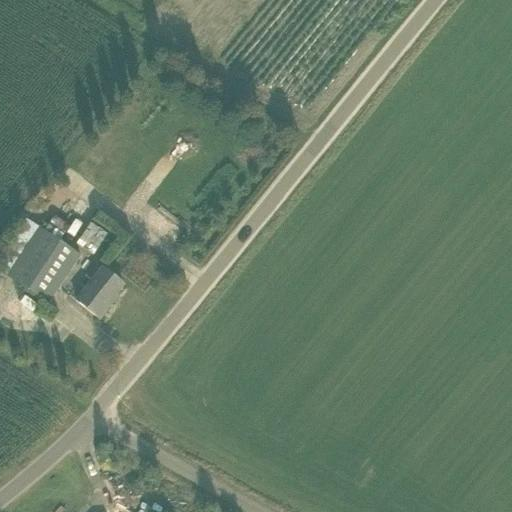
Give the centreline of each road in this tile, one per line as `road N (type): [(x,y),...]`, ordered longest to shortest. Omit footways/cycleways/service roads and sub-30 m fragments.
road 1 (unclassified): [(95,414),(435,0)]
road 2 (unclassified): [(264,511),(95,414)]
road 3 (unclassified): [(0,495),(95,414)]
